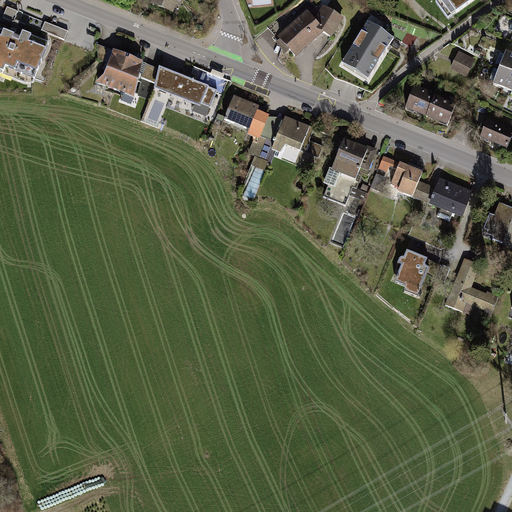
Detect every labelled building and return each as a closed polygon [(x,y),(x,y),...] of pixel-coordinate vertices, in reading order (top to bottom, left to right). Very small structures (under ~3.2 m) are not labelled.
[(154,0),(153,3),(171,10),(175,0),(154,0)] [(446,0),(456,13),(474,0),(446,0)] [(18,12),(7,7),(3,18),(13,23),(18,12)] [(308,14),(280,39),(281,40),(290,50),(295,56),(321,32),(330,37),(342,18),(325,8),(323,10),(317,7),(308,15),(308,14)] [(68,31),(23,13),(19,22),(64,40),(68,31)] [(378,30),(368,24),(348,56),(360,64),(358,67),(371,75),(394,39),(382,32),(378,39),(374,37),(378,30)] [(0,30),(0,71),(25,82),(34,82),(49,44),(23,33),(21,39),(0,30)] [(290,50),(281,40),(276,44),(286,54),(290,50)] [(109,50),(97,43),(98,61),(104,63),(109,50)] [(115,90),(128,57),(127,56),(126,57),(115,52),(112,59),(105,65),(108,69),(105,77),(99,82),(99,83),(115,90)] [(511,73),(511,54),(506,52),(505,55),(500,53),(496,64),(501,66),(500,69),(511,73)] [(452,69),(467,76),(473,63),(473,62),(472,63),(459,56),(459,55),(452,69)] [(360,64),(348,56),(342,65),(368,81),(371,75),(358,67),(360,64)] [(130,57),(128,57),(115,90),(126,94),(126,91),(135,93),(140,74),(138,73),(142,63),(130,58),(130,57)] [(155,84),(160,66),(147,65),(142,78),(155,84)] [(210,109),(217,91),(161,68),(156,87),(210,109)] [(511,91),(511,73),(500,69),(499,70),(494,68),(489,80),(495,82),(493,85),(505,90),(505,89),(511,92),(511,91)] [(407,107),(428,116),(435,98),(428,95),(429,93),(431,91),(425,88),(424,90),(423,92),(414,88),(407,107)] [(440,100),(435,98),(428,116),(448,124),(455,108),(446,103),(447,101),(448,99),(442,96),(441,98),(440,100)] [(259,107),(234,97),(224,120),(229,122),(250,130),(255,116),(259,107)] [(427,118),(428,116),(407,107),(406,109),(427,118)] [(248,135),(259,139),(263,130),(264,127),(257,124),(259,118),(255,116),(250,130),(248,135)] [(448,126),(448,124),(428,116),(427,118),(448,126)] [(264,127),(263,130),(270,133),(278,137),(285,119),(268,118),(264,127)] [(285,119),(278,137),(272,151),(273,151),(271,155),(275,156),(282,159),(282,157),(296,162),(300,152),(305,154),(314,158),(314,157),(319,159),(323,148),(304,141),(310,128),(285,118),(285,119)] [(502,130),(503,128),(488,121),(486,123),(502,130)] [(502,130),(486,123),(481,137),(508,148),(511,138),(511,134),(508,133),(508,131),(510,128),(504,126),(503,128),(502,130)] [(260,159),(270,133),(263,130),(259,139),(257,144),(254,143),(250,152),(254,153),(253,156),(255,157),(260,159)] [(272,151),(278,137),(270,133),(260,159),(268,162),(271,155),(273,151),(272,151)] [(508,148),(481,137),(480,139),(507,150),(508,148)] [(376,154),(344,142),(327,185),(329,185),(324,197),(345,206),(360,168),(369,172),(376,154)] [(260,159),(255,157),(251,166),(265,171),(268,162),(260,159)] [(387,172),(392,161),(384,157),(379,169),(387,172)] [(419,182),(422,173),(400,164),(392,185),(400,188),(398,191),(421,201),(428,186),(419,182)] [(382,193),(387,179),(377,174),(371,189),(382,193)] [(455,212),(463,215),(472,193),(459,188),(449,184),(440,181),(437,189),(428,186),(421,201),(431,205),(432,203),(442,207),(438,217),(450,221),(454,212),(455,212)] [(503,244),(511,220),(511,208),(502,204),(497,218),(490,215),(484,230),(486,231),(495,235),(493,240),(503,244)] [(511,220),(503,244),(502,245),(511,249),(511,220)] [(495,235),(486,231),(484,237),(493,240),(495,235)] [(428,260),(407,252),(404,259),(402,259),(400,259),(400,260),(398,265),(402,267),(395,283),(406,288),(407,284),(421,290),(427,275),(429,269),(426,268),(425,267),(425,266),(426,265),(428,260)] [(442,266),(428,260),(426,265),(425,266),(425,267),(426,268),(429,269),(427,275),(437,279),(442,266)] [(465,260),(463,266),(478,272),(480,266),(465,260)] [(463,266),(446,306),(463,313),(467,303),(491,313),(498,296),(487,292),(487,295),(471,288),(478,272),(463,266)] [(421,290),(407,284),(406,288),(404,292),(418,297),(421,290)]
